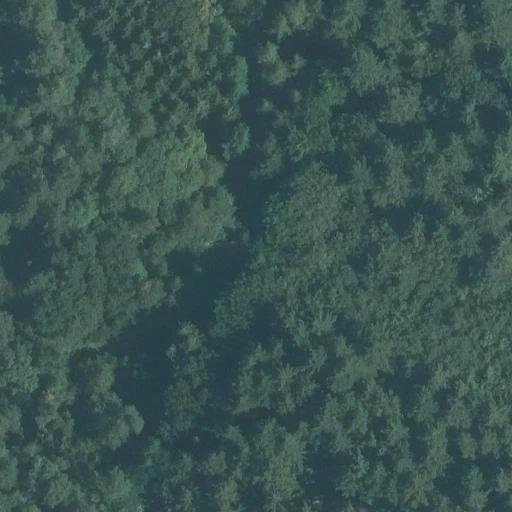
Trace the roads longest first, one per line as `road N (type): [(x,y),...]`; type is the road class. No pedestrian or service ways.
road 1 (track): [(0,404),(236,312),(269,267),(218,198),(41,0)]
road 2 (track): [(511,369),(269,267),(200,250),(0,170)]
road 3 (track): [(317,288),(427,0)]
road 4 (track): [(330,0),(297,197),(269,267)]
